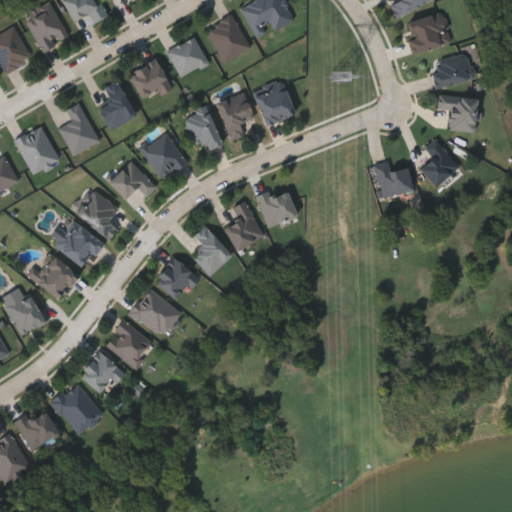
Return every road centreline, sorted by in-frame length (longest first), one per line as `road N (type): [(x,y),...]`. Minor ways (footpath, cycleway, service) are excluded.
road 1 (residential): [(0,396),(70,345),(162,229),(208,189),(390,103)]
road 2 (residential): [(207,0),(0,117)]
